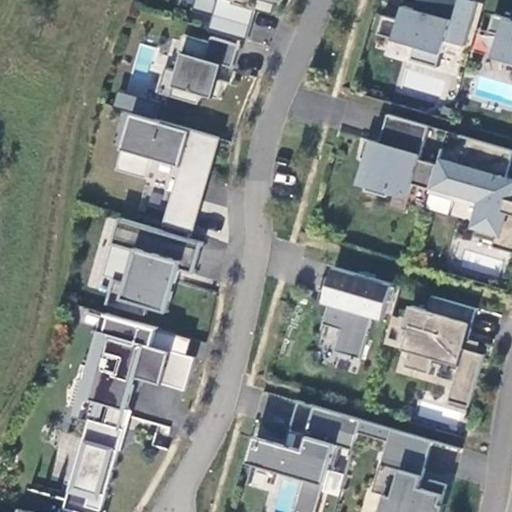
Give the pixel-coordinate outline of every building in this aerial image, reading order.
[(196,0),(194,10),(214,16),(210,30),(248,41),(257,10),(274,15),(278,0),(196,0)] [(401,20),(384,15),(379,34),(417,45),(413,59),(439,67),(447,41),(465,46),(478,1),(473,0),(420,0),(418,8),(413,23),(401,20)] [(418,8),(405,5),(401,20),(413,23),(418,8)] [(511,61),(511,18),(495,14),(490,31),(502,34),(495,56),(511,61)] [(241,44),(213,36),(212,41),(185,34),(180,51),(185,52),(179,71),(168,68),(161,92),(200,104),(203,94),(221,98),(225,81),(220,79),(224,64),(234,67),(241,44)] [(116,93),(114,108),(146,114),(149,99),(116,93)] [(222,138),(134,112),(117,169),(148,179),(154,157),(181,166),(164,225),(195,234),(222,138)] [(423,153),(431,125),(390,113),(382,142),(367,138),(362,157),(367,159),(375,161),(369,181),(366,190),(389,196),(391,189),(410,195),(414,184),(431,189),(440,158),(423,153)] [(511,161),(511,149),(471,137),(463,164),(445,159),(437,185),(487,200),(484,208),(476,235),(495,241),(494,246),(511,251),(511,197),(510,197),(511,189),(511,178),(507,177),(511,161)] [(431,189),(430,192),(484,208),(487,200),(437,185),(445,159),(440,158),(431,189)] [(375,161),(367,159),(361,179),(369,181),(375,161)] [(121,217),(113,243),(137,250),(128,281),(116,278),(108,303),(146,314),(151,299),(166,304),(174,278),(158,273),(161,263),(195,273),(204,242),(121,217)] [(169,311),(182,269),(161,263),(158,273),(174,278),(166,304),(151,299),(149,306),(169,311)] [(328,290),(328,292),(340,295),(338,304),(331,301),(324,324),(342,329),(336,351),(349,355),(349,358),(361,361),(374,315),(384,318),(394,284),(335,267),(328,290)] [(328,292),(326,300),(331,301),(338,304),(340,295),(328,292)] [(429,310),(412,305),(408,319),(413,321),(406,344),(412,345),(406,366),(429,373),(435,352),(461,360),(450,400),(470,406),(485,353),(466,348),(478,308),(434,295),(429,310)] [(82,309),(79,322),(97,327),(100,314),(82,309)] [(162,328),(109,313),(105,329),(104,329),(103,331),(110,333),(91,399),(93,400),(93,399),(98,400),(71,491),(91,497),(88,506),(103,510),(121,449),(124,450),(130,430),(127,429),(132,410),(129,409),(139,376),(189,391),(198,357),(157,345),(162,328)] [(309,436),(305,449),(288,444),(289,442),(263,434),(254,465),(280,473),(284,460),(308,467),(304,480),(294,511),(317,511),(330,469),(335,470),(342,446),(354,449),(360,432),(363,419),(315,405),(306,435),(309,436)] [(439,511),(442,503),(448,484),(430,479),(427,488),(425,497),(418,495),(421,486),(434,440),(363,419),(360,432),(390,441),(375,491),(386,494),(381,511),(439,511)] [(284,460),(280,473),(304,480),(308,467),(284,460)] [(425,497),(427,488),(421,486),(418,495),(425,497)]
